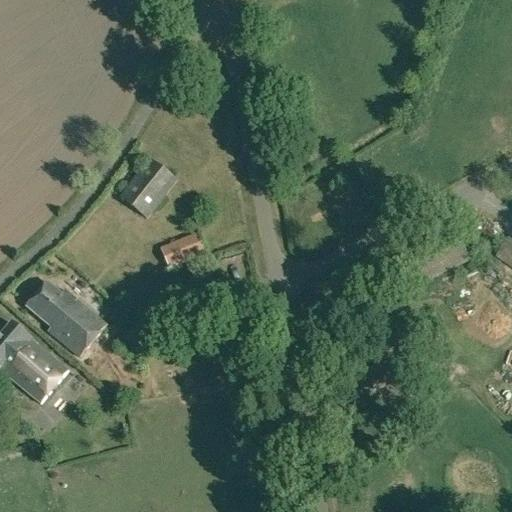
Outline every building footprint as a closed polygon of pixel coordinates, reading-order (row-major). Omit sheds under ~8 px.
[(147,220),(177,181),(151,161),(121,199),(147,220)] [(457,231),(388,263),(401,292),(470,260),(468,255),(457,231)] [(170,269),(207,254),(199,235),(162,251),(170,269)] [(511,240),(509,239),(496,257),(511,268),(511,240)] [(181,308),(219,296),(214,280),(176,292),(181,308)] [(80,360),(107,327),(66,292),(62,296),(48,284),(27,308),(52,329),(49,333),(80,360)] [(0,371),(40,406),(68,374),(31,341),(13,325),(0,339),(0,371)] [(374,390),(413,377),(406,357),(367,370),(374,390)]
